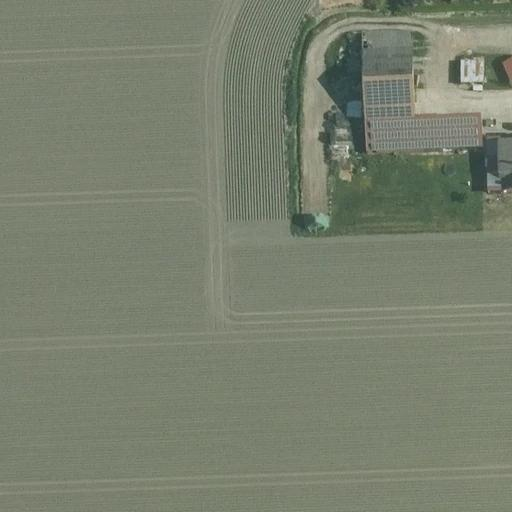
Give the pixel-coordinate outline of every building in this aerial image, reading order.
[(367,156),(482,152),(481,118),(416,120),(413,35),(363,37),(367,156)] [(511,61),(502,66),(511,86),(511,61)] [(482,64),(459,64),(460,87),(482,87),(482,64)] [(306,225),(331,225),(330,112),(305,112),(306,225)] [(511,142),(489,143),(490,193),(511,192),(511,142)]
